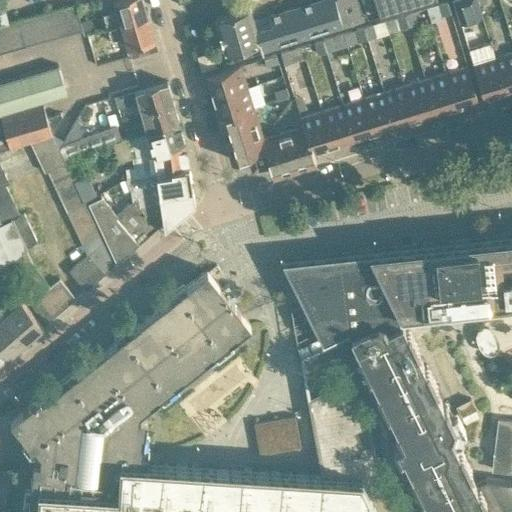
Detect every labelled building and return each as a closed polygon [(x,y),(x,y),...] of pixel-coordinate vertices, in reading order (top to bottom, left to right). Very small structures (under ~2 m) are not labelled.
[(103,13),(107,29),(148,17),(142,0),(113,0),(116,9),(103,13)] [(249,6),(215,16),(225,51),(259,41),(262,50),(362,19),(362,18),(356,0),(313,0),(268,14),(269,18),(255,23),(249,6)] [(374,0),(378,11),(379,12),(379,13),(419,0),(374,0)] [(447,0),(427,6),(431,22),(443,18),(442,14),(451,12),(447,0)] [(478,4),(476,0),(454,0),(461,23),(482,17),(478,4)] [(0,26),(0,52),(83,29),(80,21),(76,5),(0,26)] [(417,22),(413,10),(405,13),(409,24),(417,22)] [(405,13),(385,19),(388,31),(409,24),(405,13)] [(129,54),(129,55),(129,56),(131,56),(131,57),(158,49),(148,17),(107,29),(111,40),(124,36),(129,54)] [(89,18),(80,21),(83,29),(84,35),(87,35),(87,34),(96,32),(93,22),(89,18)] [(376,34),(372,23),(364,25),(367,37),(376,34)] [(367,37),(364,25),(343,32),(346,43),(367,37)] [(96,32),(87,34),(90,46),(104,42),(100,31),(96,32)] [(343,32),(336,34),(340,45),(346,43),(343,32)] [(334,47),(330,36),(322,38),(325,50),(334,47)] [(325,50),(322,38),(314,41),(317,52),(325,50)] [(473,64),(484,97),(504,91),(494,57),(489,42),(488,41),(485,42),(484,43),(469,48),(473,64)] [(297,46),(296,46),(300,58),(300,57),(304,56),(301,45),(297,46)] [(290,48),(280,51),(284,62),(293,59),(290,48)] [(511,51),(494,57),(504,91),(511,88),(511,51)] [(276,52),(264,56),(267,67),(270,66),(274,78),(283,75),(276,52)] [(66,92),(58,64),(0,81),(0,112),(42,100),(66,92)] [(206,75),(212,96),(246,85),(239,64),(206,75)] [(447,70),(457,105),(478,99),(467,64),(447,70)] [(436,112),(457,105),(447,70),(426,77),(436,112)] [(405,83),(416,118),(436,112),(426,77),(405,83)] [(140,112),(174,102),(167,80),(115,96),(118,106),(137,101),(140,112)] [(246,85),(212,96),(219,117),(252,106),(264,103),(258,82),(246,85)] [(395,125),(416,118),(405,83),(384,90),(395,125)] [(278,100),(290,97),(287,86),(275,90),(278,100)] [(363,96),(374,131),(395,125),(384,90),(363,96)] [(353,138),(374,131),(363,96),(342,103),(353,138)] [(0,112),(0,150),(30,140),(52,133),(62,116),(60,112),(47,116),(42,100),(0,112)] [(124,128),(126,138),(179,121),(174,102),(140,112),(143,122),(124,128)] [(321,109),(332,144),(353,138),(342,103),(321,109)] [(219,117),(225,138),(259,128),(256,119),(252,106),(219,117)] [(313,150),(332,144),(321,109),(300,116),(302,123),(314,160),(316,159),(313,150)] [(132,114),(121,118),(123,125),(134,121),(132,114)] [(59,149),(64,160),(79,155),(122,139),(118,124),(80,137),(89,122),(78,116),(59,148),(59,149)] [(126,138),(132,157),(185,142),(179,121),(126,138)] [(294,166),(314,160),(302,123),(283,129),(294,166)] [(248,154),(252,169),(265,149),(261,136),(259,128),(225,138),(232,159),(248,154)] [(294,166),(283,129),(261,136),(265,149),(252,169),(270,164),(272,172),(294,166)] [(30,140),(34,149),(56,141),(52,133),(30,140)] [(38,158),(59,149),(59,148),(56,141),(34,149),(38,158)] [(133,165),(126,166),(127,176),(129,176),(171,169),(170,167),(189,164),(185,142),(132,157),(133,165)] [(44,171),(65,161),(64,160),(59,149),(38,158),(44,171)] [(82,163),(79,155),(64,160),(65,161),(68,168),(82,163)] [(68,168),(65,161),(44,171),(45,171),(48,170),(52,178),(69,170),(68,168)] [(127,176),(126,177),(131,188),(133,201),(139,196),(148,195),(146,187),(158,185),(159,193),(178,190),(177,186),(192,183),(189,164),(170,167),(171,169),(129,176),(127,176)] [(52,178),(55,186),(73,178),(70,172),(69,170),(52,178)] [(76,170),(70,172),(73,178),(75,181),(80,179),(76,170)] [(9,182),(4,172),(0,173),(0,186),(6,184),(9,182)] [(75,181),(73,178),(55,186),(62,200),(80,191),(75,181)] [(92,183),(79,190),(80,191),(84,200),(97,194),(92,183)] [(158,185),(146,187),(148,195),(154,230),(162,223),(164,226),(194,202),(192,183),(177,186),(178,190),(159,193),(158,185)] [(0,186),(0,198),(10,193),(6,184),(0,186)] [(85,202),(84,200),(80,191),(62,200),(67,211),(85,202)] [(0,210),(15,203),(10,193),(0,198),(0,210)] [(90,212),(85,202),(67,211),(72,220),(90,212)] [(0,219),(2,223),(12,217),(13,217),(20,214),(15,203),(0,210),(0,219)] [(20,214),(13,217),(12,217),(24,247),(26,246),(27,247),(37,239),(24,212),(20,214)] [(72,220),(76,230),(94,221),(90,212),(72,220)] [(0,266),(11,262),(24,247),(12,217),(2,223),(0,223),(0,266)] [(99,231),(94,221),(76,230),(81,240),(99,231)] [(87,254),(90,253),(106,245),(99,231),(81,240),(87,254)] [(511,234),(500,236),(283,259),(325,344),(350,332),(378,318),(382,327),(399,318),(399,312),(511,299),(511,234)] [(106,245),(90,253),(106,271),(114,264),(106,245)] [(27,247),(26,246),(24,247),(11,262),(14,268),(31,260),(26,248),(27,247)] [(95,281),(106,271),(90,253),(87,254),(88,254),(78,262),(95,281)] [(14,268),(20,282),(35,268),(31,260),(14,268)] [(95,281),(78,262),(69,269),(86,289),(95,281)] [(208,270),(214,278),(222,272),(216,264),(208,270)] [(33,460),(27,511),(235,511),(136,500),(141,465),(142,454),(145,426),(146,418),(139,417),(140,411),(250,324),(214,278),(208,270),(207,268),(42,398),(39,395),(10,419),(33,448),(35,446),(40,453),(39,461),(33,460)] [(42,277),(35,268),(20,282),(24,292),(42,277)] [(30,302),(40,294),(49,285),(42,277),(24,292),(27,298),(30,302)] [(59,278),(50,286),(66,306),(76,297),(59,278)] [(57,314),(66,306),(50,286),(49,285),(40,294),(57,314)] [(57,314),(40,294),(30,302),(47,322),(57,314)] [(26,340),(44,325),(21,299),(3,314),(26,340)] [(0,316),(0,342),(10,354),(26,340),(3,314),(0,316)] [(511,511),(511,479),(486,476),(485,482),(477,486),(470,471),(472,470),(467,459),(465,456),(460,447),(458,448),(450,432),(453,431),(455,423),(445,401),(443,402),(436,388),(438,387),(426,363),(424,364),(417,350),(419,349),(414,339),(413,336),(408,325),(405,326),(401,318),(399,318),(382,327),(378,318),(350,332),(359,349),(356,351),(368,374),(370,373),(377,388),(375,389),(387,412),(389,411),(396,425),(394,427),(399,438),(392,442),(399,456),(403,454),(411,471),(409,472),(421,496),(423,495),(430,509),(428,510),(428,511),(511,511)] [(488,328),(477,333),(486,351),(497,346),(488,328)] [(0,342),(0,362),(10,354),(0,342)] [(411,511),(403,493),(382,493),(370,427),(346,379),(308,398),(322,472),(147,461),(147,465),(141,465),(136,500),(235,511),(411,511)] [(471,398),(459,404),(468,422),(480,416),(471,398)] [(511,419),(498,418),(492,469),(511,470),(511,419)]
